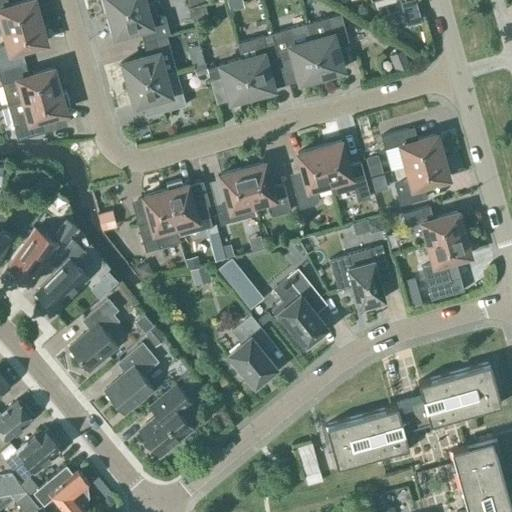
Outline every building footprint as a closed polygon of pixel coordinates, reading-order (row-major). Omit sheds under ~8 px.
[(7,0),(0,0),(0,30),(3,30),(31,22),(39,20),(33,0),(26,0),(9,5),(7,0)] [(104,0),(108,13),(145,3),(143,0),(104,0)] [(170,34),(164,14),(148,15),(145,3),(108,13),(114,35),(139,28),(143,41),(166,35),(170,34)] [(417,3),(402,5),(405,27),(420,25),(417,3)] [(321,19),(306,23),(310,38),(320,75),(342,69),(336,44),(348,41),(341,13),(321,19)] [(39,20),(31,22),(3,30),(7,42),(0,45),(0,68),(24,61),(21,48),(46,42),(39,20)] [(320,75),(310,38),(306,23),(271,32),(279,60),(292,56),(299,81),(320,75)] [(237,42),(241,58),(251,94),(273,88),(266,63),(279,60),(271,32),(237,42)] [(122,61),(128,83),(176,69),(166,35),(143,41),(146,54),(122,61)] [(193,66),(204,63),(199,44),(188,47),(193,66)] [(404,53),(390,58),(394,70),(409,64),(404,53)] [(251,94),(241,58),(207,67),(208,73),(210,79),(223,76),(229,100),(251,94)] [(22,99),(47,92),(59,89),(53,67),(28,74),(24,61),(0,68),(0,79),(7,104),(22,99)] [(204,63),(193,66),(196,76),(208,73),(207,67),(205,63),(204,63)] [(185,104),(176,69),(128,83),(134,105),(158,98),(162,111),(185,104)] [(59,89),(47,92),(22,99),(26,112),(11,119),(16,138),(44,131),(40,118),(65,111),(63,106),(69,105),(65,90),(59,92),(59,89)] [(399,144),(405,165),(442,155),(436,133),(411,140),(407,128),(380,135),(384,148),(399,144)] [(332,194),(353,188),(357,200),(370,196),(360,161),(347,164),(340,140),(319,146),(329,182),(332,194)] [(291,180),(294,192),(299,207),(314,203),(317,200),(318,196),(316,186),(329,182),(319,146),(297,152),(304,177),(291,180)] [(448,177),(442,155),(405,165),(409,178),(394,185),(399,204),(427,196),(423,184),(448,177)] [(264,200),(271,215),(291,210),(283,182),(270,186),(263,161),(242,167),(252,204),(264,200)] [(214,202),(217,213),(220,223),(254,213),(252,204),(242,167),(220,174),(227,198),(214,202)] [(42,175),(36,184),(46,190),(52,181),(42,175)] [(167,188),(165,189),(178,235),(212,225),(206,204),(193,208),(186,183),(182,184),(180,178),(165,183),(167,188)] [(149,220),(137,223),(145,250),(179,241),(177,235),(178,235),(165,189),(143,195),(149,220)] [(432,217),(429,205),(402,212),(405,225),(421,221),(427,242),(463,232),(457,210),(432,217)] [(0,259),(12,235),(0,228),(0,226),(7,213),(0,209),(0,259)] [(379,217),(367,221),(370,233),(382,229),(379,217)] [(24,241),(7,266),(9,267),(9,271),(15,275),(18,274),(26,280),(44,256),(46,258),(57,243),(34,226),(24,241)] [(421,267),(427,287),(450,280),(445,260),(469,254),(463,232),(456,234),(427,242),(433,263),(421,267)] [(58,268),(35,291),(53,309),(87,275),(71,260),(83,248),(72,237),(50,261),(58,268)] [(221,242),(210,245),(215,260),(225,257),(222,246),(221,242)] [(230,243),(222,246),(225,257),(233,255),(230,243)] [(328,259),(337,289),(352,285),(358,305),(384,298),(378,276),(389,273),(381,244),(328,259)] [(230,257),(217,268),(228,282),(241,271),(230,257)] [(271,308),(301,346),(306,346),(319,336),(317,333),(326,326),(309,304),(320,295),(306,278),(297,267),(272,287),(282,299),(271,308)] [(68,346),(87,369),(117,344),(106,330),(119,319),(113,313),(117,309),(108,297),(81,319),(90,328),(68,346)] [(244,372),(254,384),(276,366),(257,344),(268,335),(250,313),(231,329),(241,341),(228,352),(234,360),(231,363),(241,375),(244,372)] [(157,360),(142,341),(117,362),(125,371),(104,389),(123,412),(153,387),(141,373),(157,360)] [(337,466),(408,446),(404,433),(403,428),(500,401),(489,361),(417,381),(422,397),(325,424),(325,425),(336,464),(337,466)] [(0,393),(9,386),(0,374),(0,393)] [(157,415),(138,430),(159,455),(162,452),(165,452),(171,447),(171,444),(192,427),(179,412),(191,402),(176,383),(149,405),(157,415)] [(32,413),(25,405),(22,406),(16,399),(0,412),(0,432),(5,439),(31,418),(30,415),(32,413)] [(23,479),(61,448),(44,429),(36,436),(34,434),(5,457),(23,479)] [(413,431),(404,433),(408,446),(416,443),(413,431)] [(511,511),(491,435),(449,447),(467,511),(427,511),(428,511),(427,511),(511,511)] [(88,482),(77,468),(61,482),(54,474),(32,492),(43,504),(52,497),(64,511),(82,511),(85,510),(83,507),(87,498),(87,494),(86,484),(88,482)] [(0,511),(8,511),(5,508),(13,502),(7,494),(10,493),(25,491),(12,474),(0,475),(0,511)] [(38,511),(36,509),(39,507),(26,491),(25,491),(10,493),(25,511),(38,511)] [(105,497),(103,500),(104,504),(108,506),(112,505),(114,502),(113,498),(109,496),(105,497)]
